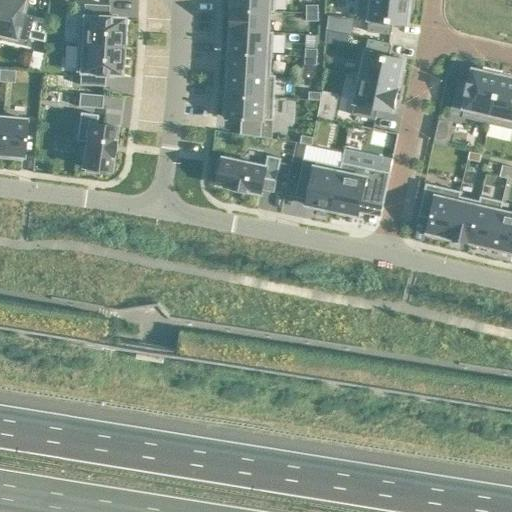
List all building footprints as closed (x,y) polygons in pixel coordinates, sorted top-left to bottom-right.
[(0,0),(0,39),(25,46),(32,16),(20,13),(23,0),(0,0)] [(233,0),(233,8),(270,10),(270,11),(275,12),(275,0),(233,0)] [(371,0),(368,31),(391,34),(393,21),(408,23),(409,12),(413,13),(414,0),(371,0)] [(78,16),(76,44),(124,46),(126,25),(123,25),(123,18),(109,17),(109,16),(108,16),(108,5),(83,4),(83,16),(78,16)] [(318,4),(306,4),(306,13),(318,12),(318,4)] [(232,9),(231,29),(232,29),(232,30),(269,32),(269,31),(270,11),(270,10),(233,8),(233,10),(232,9)] [(318,12),(306,13),(306,21),(319,20),(318,12)] [(329,20),(328,30),(351,35),(352,23),(329,20)] [(232,30),(230,51),(272,54),(273,31),(269,31),(269,32),(232,30)] [(368,38),(360,76),(399,84),(399,83),(402,84),(405,70),(402,69),(404,59),(389,55),(391,43),(368,38)] [(76,44),(75,72),(79,72),(79,84),(104,86),(105,75),(105,73),(120,74),(120,67),(123,67),(124,46),(76,44)] [(306,48),(305,56),(317,56),(318,48),(306,48)] [(226,61),(225,72),(229,72),(229,73),(271,75),(271,74),(272,54),(230,51),(230,61),(226,61)] [(305,56),(305,64),(317,64),(317,56),(305,56)] [(458,80),(450,114),(489,123),(500,75),(501,75),(502,70),(484,66),(482,70),(473,68),(470,82),(458,80)] [(6,70),(5,82),(13,82),(14,70),(6,70)] [(229,73),(228,94),(275,97),(276,75),(271,74),(271,75),(229,73)] [(500,75),(489,123),(511,128),(511,77),(501,75),(500,75)] [(360,76),(352,114),(375,119),(378,107),(393,110),(393,108),(394,108),(398,87),(399,84),(360,76)] [(309,91),(309,99),(321,100),(321,92),(309,91)] [(79,93),(78,106),(101,108),(102,95),(79,93)] [(224,104),(223,115),(227,115),(227,117),(229,117),(266,120),(267,119),(273,120),(275,97),(228,94),(227,104),(224,104)] [(80,112),(76,140),(85,141),(82,166),(84,166),(84,167),(84,171),(98,173),(99,169),(107,170),(109,170),(111,157),(113,140),(115,126),(113,126),(96,123),(97,115),(80,112)] [(3,117),(0,148),(0,154),(8,155),(8,159),(19,160),(20,156),(21,156),(22,154),(25,121),(25,119),(3,117)] [(302,135),(300,143),(312,145),(314,137),(302,135)] [(470,151),(467,163),(475,165),(477,153),(470,151)] [(219,159),(216,173),(220,174),(218,182),(219,182),(218,184),(261,193),(261,191),(262,191),(265,178),(277,181),(282,158),(268,155),(266,166),(224,157),(223,159),(219,159)] [(303,158),(298,186),(310,189),(307,202),(307,204),(317,206),(317,207),(332,211),(342,166),(340,166),(303,158)] [(342,166),(332,211),(348,214),(348,212),(358,215),(358,213),(359,213),(362,200),(384,204),(390,172),(341,161),(340,166),(342,166)] [(503,164),(500,176),(508,178),(510,166),(503,164)] [(426,183),(419,215),(431,218),(428,230),(428,232),(429,232),(429,236),(439,238),(440,234),(450,237),(459,195),(460,196),(461,191),(426,183)] [(459,195),(450,237),(471,242),(480,200),(479,200),(460,196),(459,195)] [(480,200),(471,242),(492,246),(500,210),(501,210),(503,201),(480,195),(479,200),(480,200)] [(500,210),(492,246),(511,251),(511,212),(501,210),(500,210)]
